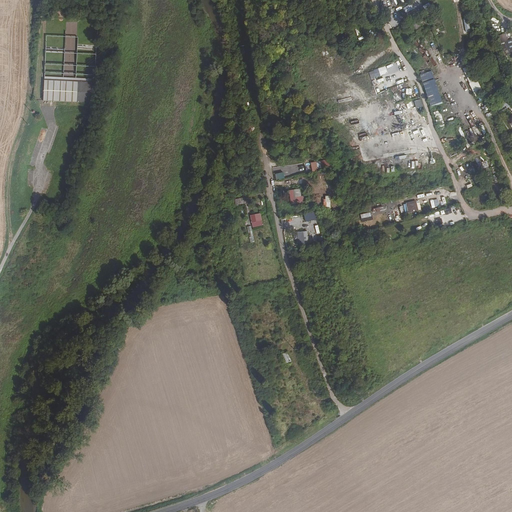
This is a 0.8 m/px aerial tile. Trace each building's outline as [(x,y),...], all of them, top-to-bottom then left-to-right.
[(403,8),(406,14),(413,10),(410,4),(403,8)] [(504,56),(511,53),(511,50),(511,49),(511,48),(511,39),(510,34),(499,38),(504,56)] [(64,35),(64,74),(76,74),(77,35),(64,35)] [(470,66),(462,69),(475,97),(483,93),(470,66)] [(374,70),(377,77),(383,75),(381,68),(374,70)] [(374,70),(369,72),(371,79),(377,77),(374,70)] [(432,71),(420,75),(430,107),(442,104),(432,71)] [(41,100),(66,101),(92,103),(93,83),(43,79),(41,100)] [(420,99),(414,101),(417,110),(423,108),(420,99)] [(511,108),(508,101),(496,105),(498,112),(511,108)] [(410,107),(403,109),(405,116),(412,115),(410,107)] [(402,121),(405,129),(415,126),(414,121),(407,123),(406,120),(402,121)] [(321,170),(320,162),(310,163),(311,171),(321,170)] [(441,197),(434,198),(436,206),(443,204),(441,197)] [(416,200),(405,203),(407,214),(418,211),(416,200)] [(314,211),(304,214),(306,222),(317,219),(314,211)] [(252,228),(263,225),(260,213),(250,216),(252,228)] [(251,226),(246,227),(250,243),(255,242),(251,226)] [(297,233),(299,245),(309,244),(307,231),(297,233)] [(335,353),(338,363),(344,361),(340,348),(335,349),(336,352),(335,353)] [(285,363),(291,361),(288,351),(282,354),(285,363)]
